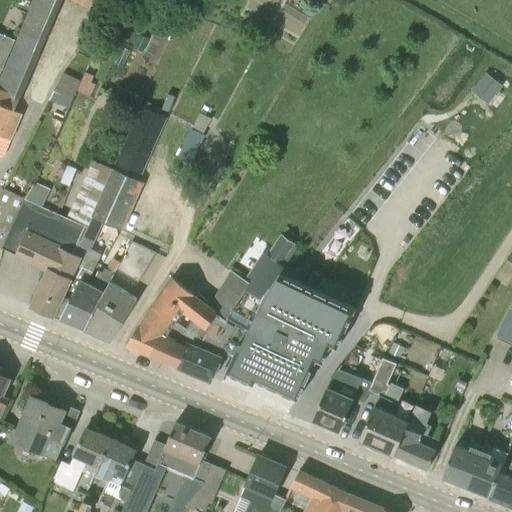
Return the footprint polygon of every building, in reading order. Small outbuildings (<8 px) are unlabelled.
[(117,0),(95,0),(93,6),(111,15),(117,0)] [(0,66),(4,69),(19,33),(0,25),(0,66)] [(65,67),(56,94),(74,100),(83,73),(65,67)] [(114,95),(141,106),(145,97),(118,86),(114,95)] [(15,109),(20,98),(0,90),(0,158),(2,157),(9,139),(11,140),(23,113),(15,109)] [(140,181),(167,118),(141,106),(115,161),(112,169),(140,181)] [(177,157),(190,163),(204,135),(191,128),(177,157)] [(74,253),(91,216),(112,169),(93,161),(66,217),(42,207),(18,254),(49,268),(73,279),(83,257),(74,253)] [(68,166),(61,182),(71,186),(78,169),(68,166)] [(144,183),(140,181),(112,169),(91,216),(101,220),(124,230),(144,183)] [(18,254),(42,207),(50,189),(35,181),(25,198),(24,198),(1,247),(18,254)] [(0,246),(1,247),(24,198),(3,189),(0,194),(0,246)] [(85,256),(101,220),(91,216),(74,253),(83,257),(85,256)] [(282,234),(268,254),(281,263),(295,242),(282,234)] [(116,268),(130,240),(123,237),(107,269),(104,268),(102,273),(98,271),(91,285),(92,286),(74,323),(85,327),(110,281),(116,268)] [(130,240),(116,268),(138,281),(155,252),(130,240)] [(83,257),(73,279),(57,315),(74,323),(92,286),(91,285),(86,283),(96,262),(85,256),(83,257)] [(55,315),(57,315),(73,279),(49,268),(32,307),(54,316),(55,315)] [(257,297),(266,284),(249,273),(245,278),(232,270),(224,284),(210,306),(214,309),(226,317),(241,291),(256,299),(257,297)] [(353,305),(276,270),(257,297),(262,299),(255,311),(256,312),(233,352),(225,368),(226,369),(255,382),(257,377),(300,396),(317,357),(323,360),(331,341),(336,343),(353,305)] [(214,309),(210,306),(174,277),(153,305),(144,318),(165,334),(177,313),(180,315),(184,317),(192,323),(186,334),(185,337),(193,342),(214,309)] [(138,298),(110,281),(85,327),(84,329),(111,341),(138,298)] [(257,297),(256,299),(241,291),(226,317),(214,309),(193,342),(177,366),(212,380),(227,349),(233,352),(256,312),(255,311),(262,299),(257,297)] [(498,336),(508,341),(511,333),(511,307),(498,336)] [(184,317),(180,315),(177,313),(165,334),(152,355),(177,366),(193,342),(185,337),(186,334),(177,327),(184,317)] [(127,344),(152,355),(165,334),(144,318),(140,325),(139,324),(127,344)] [(399,358),(405,347),(393,342),(388,353),(399,358)] [(396,363),(383,357),(372,381),(372,383),(383,388),(360,439),(394,454),(407,425),(410,420),(389,411),(393,401),(385,397),(390,385),(387,383),(396,363)] [(0,398),(9,379),(0,374),(0,371),(2,367),(0,366),(0,398)] [(340,431),(354,398),(353,398),(337,392),(343,380),(333,375),(313,419),(340,431)] [(369,390),(372,383),(372,381),(363,378),(354,398),(363,402),(369,390)] [(43,454),(51,435),(66,442),(76,421),(63,416),(66,410),(32,396),(13,442),(43,454)] [(204,482),(206,478),(196,474),(212,436),(176,421),(156,468),(145,463),(137,482),(118,511),(120,511),(146,511),(166,466),(185,474),(172,502),(183,507),(187,501),(204,482)] [(407,425),(394,454),(428,469),(437,448),(440,440),(407,425)] [(94,476),(112,438),(87,427),(70,465),(59,460),(50,480),(73,491),(82,471),(94,476)] [(137,482),(145,463),(133,458),(137,449),(112,438),(94,476),(107,482),(98,501),(118,511),(137,482)] [(443,477),(467,486),(483,447),(473,443),(471,450),(456,444),(443,477)] [(492,451),(483,447),(467,486),(491,496),(504,466),(509,452),(494,446),(492,451)] [(280,511),(283,509),(282,508),(287,498),(275,493),(286,466),(259,454),(242,496),(251,500),(246,511),(280,511)] [(511,461),(509,468),(504,466),(491,496),(511,504),(511,461)] [(213,463),(206,478),(204,482),(196,491),(187,501),(185,504),(194,511),(196,506),(205,510),(210,501),(212,502),(226,468),(213,463)] [(338,511),(341,508),(350,494),(324,481),(306,511),(338,511)] [(0,492),(5,495),(10,488),(1,482),(0,483),(0,492)] [(381,511),(384,508),(369,502),(350,494),(341,508),(349,511),(381,511)] [(30,511),(33,506),(22,501),(17,511),(30,511)]
